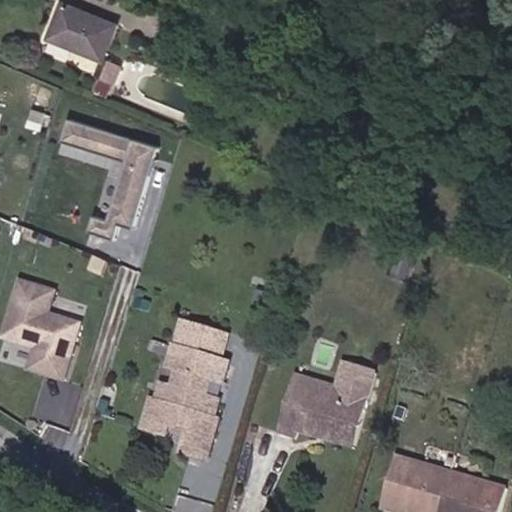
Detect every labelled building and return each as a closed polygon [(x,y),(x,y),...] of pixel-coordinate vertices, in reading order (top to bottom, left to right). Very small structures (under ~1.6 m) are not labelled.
[(63,42),(112,61),(128,21),(79,1),(63,42)] [(232,37),(191,20),(185,37),(226,53),(232,37)] [(175,62),(216,78),(226,53),(185,37),(175,62)] [(130,62),(119,58),(110,83),(121,87),(130,62)] [(131,225),(154,141),(67,118),(61,139),(123,156),(107,217),(93,213),(88,229),(111,235),(115,220),(131,225)] [(132,226),(155,233),(178,158),(156,151),(132,226)] [(54,313),(60,287),(19,278),(5,341),(33,346),(27,372),(70,381),(84,319),(54,313)] [(221,331),(197,325),(190,349),(214,356),(221,331)] [(214,356),(190,349),(184,369),(197,372),(192,391),(187,408),(173,404),(167,402),(159,430),(183,437),(185,431),(186,426),(205,431),(204,436),(199,454),(223,461),(234,421),(229,420),(235,403),(219,398),(224,380),(237,383),(242,364),(214,356)] [(324,382),(309,377),(301,404),(316,409),(324,382)] [(316,409),(301,404),(292,433),(308,438),(309,435),(369,453),(385,401),(324,382),(316,409)] [(173,404),(187,408),(192,391),(177,387),(173,404)] [(185,431),(204,436),(205,431),(186,426),(185,431)] [(394,506),(416,511),(419,511),(431,465),(406,459),(394,506)] [(502,511),(509,484),(431,465),(419,511),(502,511)]
